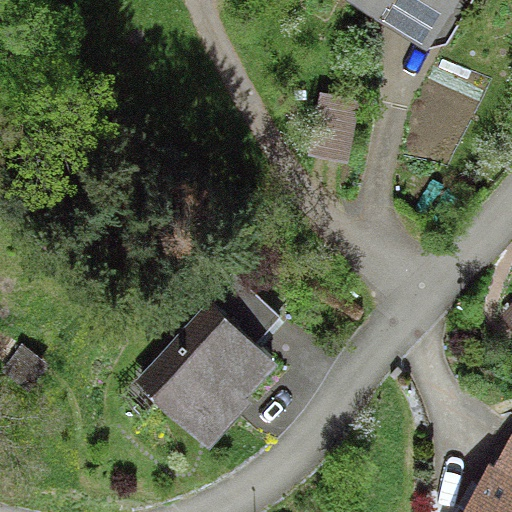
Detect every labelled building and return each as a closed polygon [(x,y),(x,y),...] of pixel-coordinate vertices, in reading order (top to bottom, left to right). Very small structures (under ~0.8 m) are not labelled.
[(470,0),(364,0),(447,44),(470,0)] [(359,92),(323,86),(314,148),(350,153),(359,92)] [(234,264),(210,291),(259,333),(283,306),(234,264)] [(259,333),(210,291),(141,372),(210,431),(279,350),(259,333)] [(511,511),(511,416),(460,511),(511,511)]
